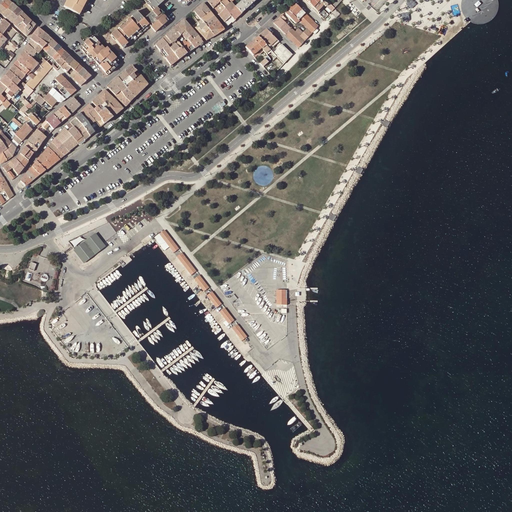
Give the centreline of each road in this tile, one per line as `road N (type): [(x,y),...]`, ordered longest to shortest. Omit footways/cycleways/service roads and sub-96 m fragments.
road 1 (tertiary): [(45,235),(164,175),(197,174),(399,0)]
road 2 (unclassified): [(23,201),(165,96)]
road 3 (unclassified): [(188,415),(82,281)]
road 4 (residential): [(11,184),(103,86)]
